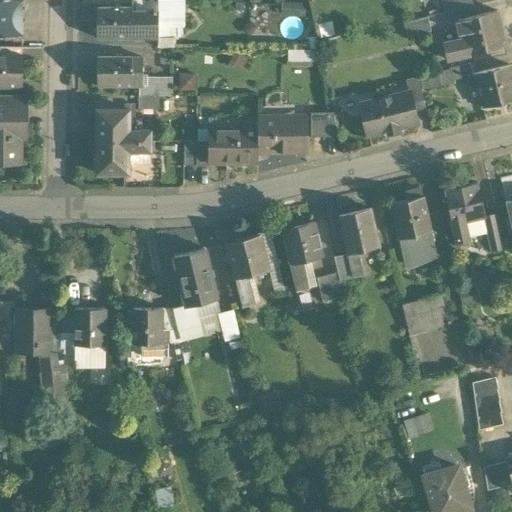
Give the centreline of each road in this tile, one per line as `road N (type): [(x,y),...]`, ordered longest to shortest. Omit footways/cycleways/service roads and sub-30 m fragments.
road 1 (residential): [(511,134),(222,202),(55,207)]
road 2 (residential): [(55,207),(58,0)]
